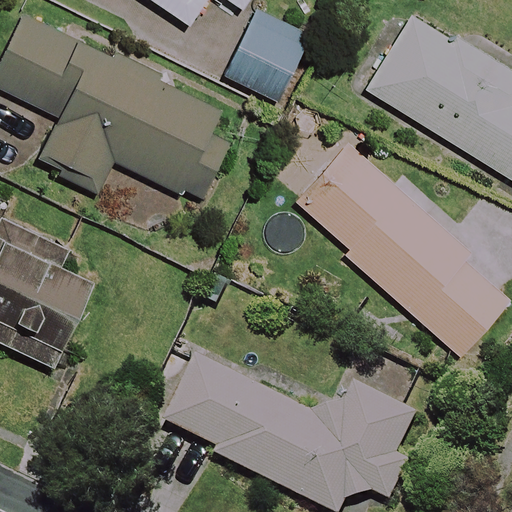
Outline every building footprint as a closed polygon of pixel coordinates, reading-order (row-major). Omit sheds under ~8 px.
[(218,0),(242,16),(252,0),(143,0),(187,30),(207,0),(218,0)] [(307,39),(254,14),(223,79),(276,104),(307,39)] [(0,94),(52,120),(30,166),(95,199),(111,166),(198,209),(240,122),(23,15),(0,61),(0,94)] [(455,46),(407,15),(360,89),(511,184),(511,64),(463,33),(455,46)] [(341,259),(454,366),(509,307),(466,267),(474,258),(347,139),(284,206),(341,259)] [(93,283),(0,239),(0,345),(52,370),(93,283)] [(329,413),(180,346),(146,422),(213,452),(209,459),(326,511),(342,511),(347,501),(362,508),(367,497),(395,509),(419,454),(404,447),(419,414),(343,380),(329,413)]
